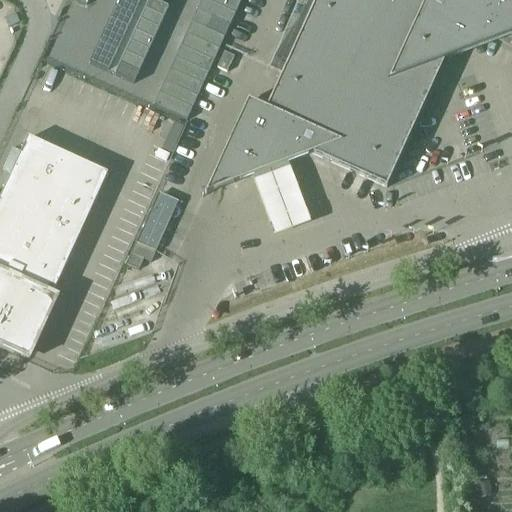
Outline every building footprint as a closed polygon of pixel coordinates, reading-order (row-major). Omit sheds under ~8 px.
[(133,85),(168,9),(162,5),(164,0),(119,0),(90,65),(133,85)] [(230,27),(235,15),(202,0),(197,12),(230,27)] [(233,0),(202,0),(235,15),(240,3),(233,0)] [(511,0),(316,0),(267,109),(248,102),(207,195),(313,155),(386,188),(443,63),(511,37),(511,0)] [(191,24),(224,39),(230,27),(197,12),(191,24)] [(5,20),(8,28),(19,23),(16,15),(5,20)] [(186,36),(219,51),(224,39),(191,24),(186,36)] [(219,51),(186,36),(181,47),(213,62),(219,51)] [(175,59),(208,74),(213,62),(181,47),(175,59)] [(227,73),(234,57),(224,53),(217,69),(227,73)] [(170,71),(203,86),(208,74),(175,59),(170,71)] [(197,98),(203,86),(170,71),(164,83),(197,98)] [(197,98),(164,83),(159,95),(192,110),(197,98)] [(192,110),(159,95),(154,107),(186,121),(192,110)] [(27,138),(0,198),(0,347),(24,358),(30,361),(58,298),(52,296),(107,174),(27,138)] [(289,170),(252,184),(273,239),(310,225),(289,170)]
